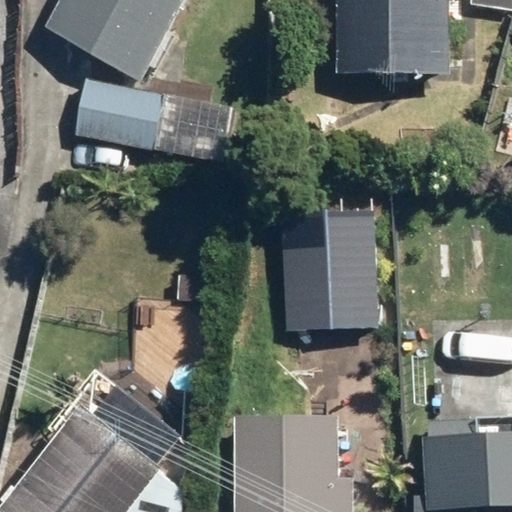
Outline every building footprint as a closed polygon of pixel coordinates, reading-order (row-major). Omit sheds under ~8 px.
[(67,0),(45,40),(140,94),(194,0),(67,0)] [(453,88),(452,0),(338,0),(339,88),(453,88)] [(87,89),(76,144),(225,174),(236,119),(87,89)] [(378,220),(281,222),(283,343),(380,341),(378,220)] [(79,417),(6,511),(140,511),(164,480),(79,417)] [(354,511),(356,488),(337,487),(340,428),(236,424),(232,511),(354,511)] [(511,511),(511,425),(426,428),(428,508),(416,509),(415,511),(511,511)]
